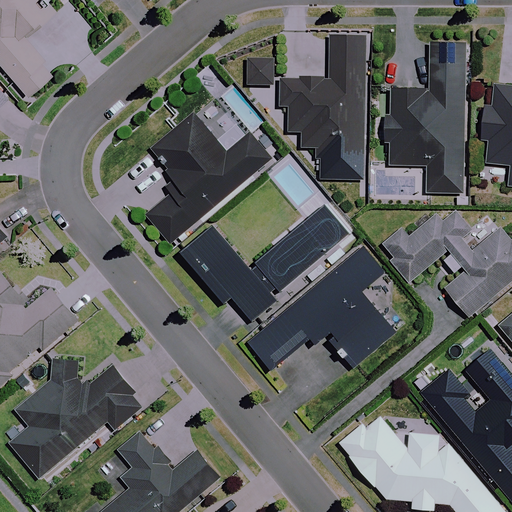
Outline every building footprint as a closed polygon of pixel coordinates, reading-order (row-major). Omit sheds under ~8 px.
[(0,0),(0,72),(23,100),(55,73),(25,39),(57,11),(47,0),(0,0)] [(371,37),(334,37),(333,78),(285,77),(284,108),(293,108),(293,132),(306,133),(306,149),(330,149),(329,179),(368,180),(371,37)] [(468,45),(431,44),(431,91),(391,90),(390,167),(428,168),(428,195),(465,195),(468,45)] [(277,84),(278,58),(248,57),(247,83),(277,84)] [(511,87),(488,85),(483,141),(490,142),(488,166),(511,167),(511,173),(511,189),(511,87)] [(218,142),(195,115),(156,147),(168,162),(163,167),(181,188),(150,215),(174,244),(273,159),(241,122),(218,142)] [(349,237),(325,208),(249,272),(214,230),(193,247),(213,271),(203,279),(226,306),(235,299),(254,322),(277,302),(275,299),(349,237)] [(511,282),(511,242),(511,243),(489,216),(472,230),(457,212),(441,225),(431,212),(414,226),(419,231),(410,238),(403,229),(380,248),(410,284),(434,263),(452,284),(445,289),(469,318),(511,282)] [(383,276),(361,249),(248,344),(272,372),(311,340),(316,346),(332,334),(359,366),(396,335),(361,294),(383,276)] [(29,309),(0,274),(0,380),(41,347),(44,350),(79,321),(53,290),(29,309)] [(511,377),(490,351),(467,371),(482,389),(470,400),(448,373),(423,394),(511,500),(511,377)] [(79,392),(80,362),(53,361),(53,381),(17,410),(31,428),(11,443),(39,478),(109,423),(116,431),(143,410),(132,396),(135,394),(112,366),(79,392)] [(409,452),(381,418),(369,429),(364,423),(340,444),(386,500),(411,502),(415,510),(433,511),(434,511),(436,504),(450,505),(456,511),(504,511),(453,453),(438,451),(440,436),(411,433),(409,452)] [(120,450),(133,466),(122,475),(132,488),(100,511),(179,511),(221,480),(199,452),(171,474),(141,434),(120,450)]
